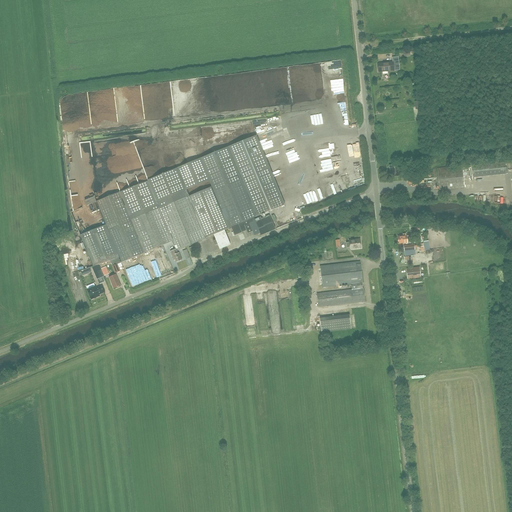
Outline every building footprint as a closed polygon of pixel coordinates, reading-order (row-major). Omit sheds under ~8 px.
[(389,63),(377,65),(378,71),(382,71),(383,74),(388,74),(388,72),(399,70),(398,57),(392,58),(393,63),(389,63)] [(281,116),(294,113),(293,107),(280,110),(281,116)] [(278,126),(277,118),(260,119),(261,127),(278,126)] [(98,266),(110,261),(113,266),(117,264),(172,241),(174,246),(176,245),(179,250),(206,239),(206,238),(214,234),(220,249),(230,244),(224,230),(228,228),(231,227),(231,228),(229,230),(230,232),(233,231),(235,235),(247,230),(248,233),(252,231),(254,235),(260,233),(261,235),(275,229),(270,215),(261,219),(261,218),(255,220),(253,218),(285,205),(257,136),(148,181),(148,182),(121,193),(97,203),(95,198),(85,202),(87,207),(71,213),(94,268),(95,271),(100,269),(98,266)] [(473,177),(505,174),(504,162),(472,165),(473,177)] [(393,177),(399,176),(398,167),(396,167),(396,165),(389,166),(389,169),(390,168),(390,174),(392,174),(393,177)] [(467,167),(462,168),(462,166),(437,168),(439,190),(464,188),(463,180),(468,180),(467,167)] [(329,178),(322,182),(324,188),(332,184),(329,178)] [(410,235),(407,235),(406,236),(406,234),(403,234),(403,236),(398,236),(399,247),(402,247),(403,246),(403,244),(409,243),(409,242),(411,242),(410,235)] [(350,249),(361,248),(360,239),(349,240),(349,242),(346,243),(347,248),(350,247),(350,249)] [(420,244),(421,246),(418,247),(419,250),(421,249),(421,252),(425,251),(429,250),(428,243),(423,244),(420,244)] [(415,256),(414,248),(414,245),(404,246),(405,254),(410,254),(410,257),(415,256)] [(176,262),(182,260),(179,253),(178,253),(176,249),(170,252),(173,259),(174,258),(176,262)] [(319,307),(365,301),(363,288),(362,282),(363,282),(361,264),(356,265),(356,262),(320,266),(323,287),(351,284),(352,290),(317,294),(319,307)] [(417,268),(407,269),(408,278),(414,278),(414,276),(418,275),(417,268)] [(100,269),(95,271),(94,272),(97,279),(103,277),(100,269)] [(114,288),(120,286),(116,274),(109,277),(114,288)] [(88,292),(91,300),(99,296),(99,295),(104,292),(102,286),(96,289),(95,287),(91,288),(92,290),(88,292)] [(351,329),(350,315),(320,318),(322,332),(351,329)]
